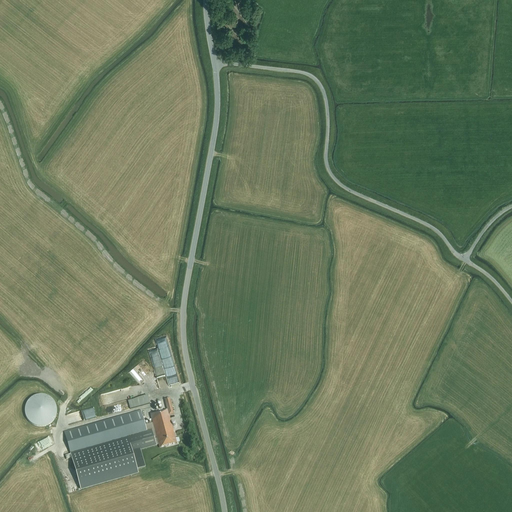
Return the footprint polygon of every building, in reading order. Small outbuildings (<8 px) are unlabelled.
[(231,7),(246,27),(252,24),(236,4),(231,7)] [(229,21),(224,25),(240,45),(245,41),(229,21)] [(158,348),(150,350),(161,387),(167,385),(168,387),(170,386),(167,377),(165,369),(162,370),(162,369),(161,369),(160,364),(162,364),(158,348)] [(135,367),(130,371),(140,384),(145,380),(143,377),(145,375),(147,378),(154,372),(144,360),(135,367)] [(48,397),(48,396),(46,396),(45,395),(42,395),(40,395),(39,395),(36,396),(34,396),(33,397),(31,399),(30,400),(29,400),(28,401),(27,402),(27,404),(26,405),(26,406),(25,408),(25,409),(25,410),(25,411),(25,413),(25,414),(25,415),(26,416),(26,417),(26,418),(27,419),(28,420),(28,421),(29,422),(30,423),(31,423),(32,424),(33,425),(34,426),(35,426),(37,427),(38,427),(39,427),(40,427),(41,427),(42,427),(43,427),(44,427),(45,427),(46,426),(47,426),(48,425),(49,425),(51,424),(52,423),(52,422),(53,421),(54,420),(55,419),(56,417),(56,416),(56,415),(57,415),(57,414),(57,413),(57,412),(57,411),(57,410),(57,409),(57,408),(56,407),(56,406),(56,405),(55,404),(55,403),(54,402),(53,401),(52,399),(51,399),(51,398),(50,398),(49,397),(48,397)] [(148,396),(136,399),(128,401),(130,409),(150,404),(148,396)] [(174,414),(170,398),(165,399),(168,411),(163,412),(163,411),(150,414),(153,423),(145,425),(141,410),(64,432),(81,491),(138,474),(132,452),(159,445),(160,448),(177,443),(169,415),(174,414)] [(94,408),(88,409),(91,419),(96,417),(94,408)]
